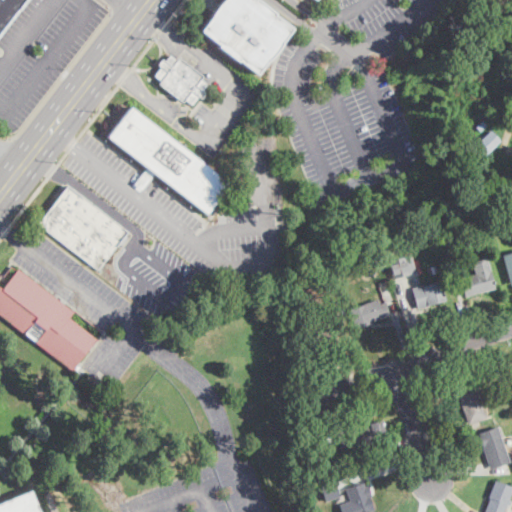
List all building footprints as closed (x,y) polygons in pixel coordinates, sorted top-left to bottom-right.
[(25,0),(0,32),(0,0),(25,0)] [(222,0),(256,0),(274,13),(272,16),(290,29),(255,75),(236,60),(235,62),(216,46),(217,45),(199,31),(222,0)] [(511,29),(503,21),(511,12),(511,29)] [(170,56),(176,60),(177,58),(202,77),(200,79),(207,83),(191,104),(184,99),(182,102),(159,84),(161,81),(154,75),(161,67),(158,65),(162,60),(165,62),(170,56)] [(130,107),(229,184),(205,215),(153,174),(141,190),(134,185),(147,169),(106,137),(130,107)] [(486,126),(480,132),(476,127),(482,121),(486,126)] [(484,158),(483,159),(472,149),(490,130),(501,141),(484,158)] [(496,193),(492,198),(483,189),(488,184),(496,193)] [(97,270),(38,224),(66,186),(126,232),(97,270)] [(511,218),(504,221),(501,210),(509,208),(511,218)] [(481,246),(475,248),(473,240),(478,238),(481,246)] [(511,284),(510,285),(502,255),(511,252),(511,284)] [(384,265),(375,267),(372,255),(381,253),(384,265)] [(390,261),(394,278),(414,273),(409,256),(390,261)] [(465,296),(464,296),(459,278),(474,274),(471,265),(474,264),(474,261),(486,258),(494,288),(465,296)] [(17,269),(71,310),(72,311),(67,317),(95,339),(72,370),(0,315),(0,287),(2,289),(17,269)] [(381,294),(378,283),(386,280),(389,291),(381,294)] [(440,282),(445,300),(426,305),(427,307),(417,309),(411,288),(421,285),(422,287),(440,282)] [(376,299),(379,304),(384,302),(389,315),(355,328),(348,310),(376,299)] [(309,346),(307,346),(301,329),(336,316),(341,332),(327,337),(328,339),(309,346)] [(473,381),(476,391),(479,389),(484,401),(481,403),(486,418),(468,425),(455,388),(473,381)] [(111,390),(108,394),(101,389),(103,385),(111,390)] [(382,420),(386,442),(339,451),(336,431),(353,428),(352,424),(370,420),(370,422),(382,420)] [(507,463),(490,469),(478,433),(497,426),(510,462),(507,463)] [(321,461),(313,462),(312,451),(320,450),(321,461)] [(511,490),(508,500),(502,511),(484,511),(490,498),(488,497),(494,481),(511,487),(511,490)] [(340,495),(335,482),(320,487),(325,500),(340,495)] [(367,511),(350,511),(353,511),(345,489),(363,482),(373,510),(367,511)] [(0,511),(0,501),(28,490),(36,511),(0,511)]
